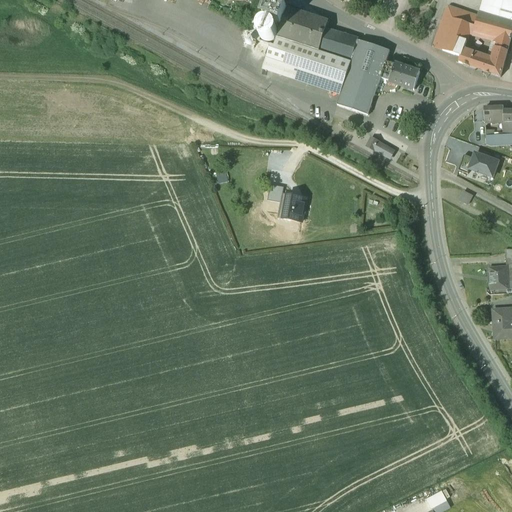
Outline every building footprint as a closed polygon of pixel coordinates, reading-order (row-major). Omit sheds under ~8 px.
[(257,0),(256,6),(254,17),(246,38),(270,46),(275,48),(277,40),(287,10),(287,9),(289,0),(257,0)] [(482,0),(478,15),(492,19),(497,0),(482,0)] [(511,0),(497,0),(492,19),(511,24),(511,0)] [(457,11),(449,8),(447,9),(444,17),(453,21),(453,20),(454,20),(457,11)] [(358,40),(326,29),(328,23),(287,9),(287,10),(277,40),(351,64),(358,42),(358,40)] [(477,19),(457,11),(454,20),(472,27),(474,28),(477,19)] [(511,24),(492,19),(478,15),(477,19),(474,28),(473,34),(491,39),(494,40),(493,42),(493,43),(497,45),(496,49),(507,53),(511,35),(511,24)] [(444,17),(433,48),(442,51),(453,21),(444,17)] [(454,20),(453,20),(453,21),(442,51),(460,58),(461,58),(462,55),(464,49),(470,33),(472,27),(454,20)] [(351,64),(277,40),(275,48),(270,46),(262,71),(341,96),(351,64)] [(341,96),(337,107),(369,117),(381,80),(386,64),(390,52),(358,42),(351,64),(341,96)] [(494,57),(464,49),(462,55),(472,58),(486,63),(491,65),(494,57)] [(507,53),(496,49),(494,57),(491,65),(486,63),(483,72),(500,78),(507,53)] [(472,58),(462,55),(461,58),(460,58),(458,64),(469,67),(472,58)] [(486,63),(472,58),(469,67),(483,72),(486,63)] [(420,74),(395,66),(394,67),(386,64),(381,80),(389,83),(389,84),(414,92),(420,74)] [(503,109),(483,109),(484,118),(485,123),(493,122),(493,124),(511,123),(511,112),(503,112),(503,109)] [(511,135),(500,137),(500,132),(485,133),(486,146),(511,144),(511,135)] [(395,153),(372,140),(367,148),(390,161),(395,153)] [(473,160),(469,171),(492,179),(498,164),(475,155),(473,160)] [(469,171),(473,160),(464,156),(458,171),(468,175),(469,171)] [(228,174),(218,175),(218,184),(229,184),(228,174)] [(472,198),(463,193),(459,201),(467,206),(472,198)] [(306,200),(287,196),(285,204),(281,204),(278,219),(302,224),(306,200)] [(507,268),(489,269),(490,291),(508,290),(507,268)] [(511,310),(493,311),(494,341),(511,339),(511,323),(511,310)] [(442,493),(426,501),(430,509),(446,500),(442,493)]
